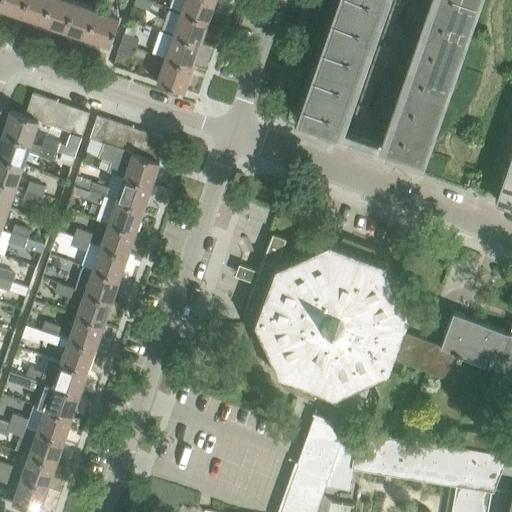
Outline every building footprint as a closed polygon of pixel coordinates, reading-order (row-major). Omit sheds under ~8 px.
[(0,0),(0,6),(20,13),(24,0),(0,0)] [(24,0),(20,13),(42,21),(49,0),(24,0)] [(74,2),(67,0),(49,0),(42,21),(65,28),(74,2)] [(170,0),(169,6),(180,10),(207,19),(213,0),(170,0)] [(337,0),(298,115),(348,133),(348,131),(341,128),(385,0),(428,0),(379,141),(371,139),(371,141),(421,158),(476,0),(337,0)] [(65,28),(87,36),(96,10),(74,2),(65,28)] [(96,8),(96,10),(87,36),(109,44),(119,16),(118,16),(96,8)] [(172,33),(199,42),(207,19),(180,10),(172,33)] [(159,30),(152,51),(165,56),(164,57),(191,66),(199,42),(172,33),(172,34),(159,30)] [(123,33),(121,41),(135,46),(138,38),(123,33)] [(132,54),(135,46),(121,41),(118,49),(132,54)] [(156,80),(183,89),(191,66),(164,57),(156,79),(156,80)] [(33,91),(25,114),(36,117),(43,95),(33,91)] [(36,117),(38,118),(47,121),(55,99),(43,95),(36,117)] [(59,125),(66,102),(55,99),(47,121),(59,125)] [(78,106),(66,102),(59,125),(70,129),(78,106)] [(78,106),(70,129),(82,133),(89,110),(78,106)] [(38,118),(36,117),(25,114),(10,108),(2,131),(30,140),(38,118)] [(110,117),(97,113),(89,135),(102,140),(110,117)] [(102,140),(103,141),(114,144),(121,121),(110,117),(102,140)] [(121,121),(114,144),(125,148),(133,125),(121,121)] [(133,125),(125,148),(137,152),(145,129),(133,125)] [(145,129),(137,152),(148,156),(156,133),(145,129)] [(0,154),(23,162),(30,140),(2,131),(0,137),(0,154)] [(156,133),(148,156),(157,159),(164,136),(156,133)] [(44,135),(41,144),(58,150),(61,141),(44,135)] [(103,141),(98,154),(101,155),(111,159),(108,169),(113,170),(151,183),(159,160),(157,159),(148,156),(137,152),(125,148),(114,144),(103,141)] [(41,144),(38,154),(54,159),(58,150),(41,144)] [(0,178),(15,184),(23,162),(0,154),(0,178)] [(502,175),(502,176),(511,179),(511,155),(510,155),(509,155),(510,156),(503,176),(502,175)] [(110,185),(107,194),(143,206),(151,183),(113,170),(108,184),(110,185)] [(73,183),(90,189),(107,194),(110,185),(108,184),(76,173),(73,183)] [(511,179),(502,176),(502,177),(503,177),(496,197),(495,197),(494,198),(511,204),(511,179)] [(0,178),(0,203),(8,206),(12,193),(15,184),(0,178)] [(30,178),(26,188),(42,193),(46,184),(30,178)] [(25,193),(23,197),(39,203),(42,193),(26,188),(25,193)] [(108,221),(135,230),(143,206),(107,194),(90,189),(87,197),(101,202),(96,216),(108,221)] [(135,230),(108,221),(100,244),(127,253),(135,230)] [(15,222),(11,231),(28,237),(31,228),(15,222)] [(77,226),(74,235),(90,240),(93,232),(77,226)] [(43,242),(28,237),(11,231),(8,241),(40,252),(43,242)] [(286,387),(304,394),(321,400),(324,392),(334,396),(389,371),(394,357),(393,357),(408,314),(384,260),(374,257),(377,248),(342,235),(339,244),(329,240),(285,260),(281,252),(286,237),(272,231),(258,269),(249,266),(245,277),(253,281),(244,306),(257,311),(254,320),(278,374),(289,378),(286,387)] [(74,235),(71,244),(87,249),(90,240),(74,235)] [(127,253),(100,244),(92,267),(119,276),(127,253)] [(84,264),(76,287),(84,290),(111,299),(119,276),(92,267),(84,264)] [(0,266),(0,276),(12,280),(15,272),(0,266)] [(0,276),(0,286),(9,289),(12,280),(0,276)] [(58,282),(55,291),(70,296),(73,287),(58,282)] [(111,299),(84,290),(76,313),(103,323),(111,299)] [(409,315),(408,314),(393,357),(394,357),(443,376),(456,356),(460,357),(461,353),(498,365),(487,391),(511,399),(511,323),(509,330),(506,329),(473,317),(453,309),(440,343),(403,329),(409,315)] [(103,323),(76,313),(68,337),(95,346),(103,323)] [(45,319),(42,328),(58,333),(61,325),(45,319)] [(42,328),(39,337),(54,343),(58,333),(42,328)] [(54,343),(65,346),(60,360),(87,369),(95,346),(68,337),(59,334),(58,333),(54,343)] [(21,335),(17,345),(25,348),(29,337),(21,335)] [(43,371),(40,379),(45,381),(79,392),(87,369),(60,360),(48,356),(43,371)] [(28,366),(25,374),(40,379),(43,371),(28,366)] [(10,369),(7,378),(22,383),(25,374),(10,369)] [(41,390),(37,404),(44,406),(71,415),(79,392),(45,381),(41,390)] [(71,415),(44,406),(36,430),(63,439),(71,415)] [(312,411),(312,412),(314,413),(297,460),(295,465),(278,511),(314,511),(325,483),(330,484),(349,487),(352,465),(354,458),(358,428),(346,426),(347,423),(314,411),(312,411)] [(13,412),(10,421),(26,426),(29,417),(13,412)] [(10,421),(7,430),(20,435),(22,435),(26,426),(10,421)] [(358,428),(354,458),(352,465),(456,483),(450,511),(487,511),(495,469),(500,470),(504,459),(496,458),(497,452),(462,446),(358,428)] [(499,451),(499,450),(496,450),(499,435),(467,428),(464,445),(462,444),(462,446),(497,452),(497,451),(499,451)] [(63,439),(36,430),(28,453),(55,462),(63,439)] [(55,462),(28,453),(20,476),(47,485),(55,462)] [(0,459),(0,469),(9,472),(11,464),(0,459)] [(9,472),(0,469),(0,478),(6,480),(9,472)] [(12,500),(39,509),(47,485),(20,476),(12,499),(12,500)] [(353,511),(355,502),(330,497),(327,511),(353,511)]
